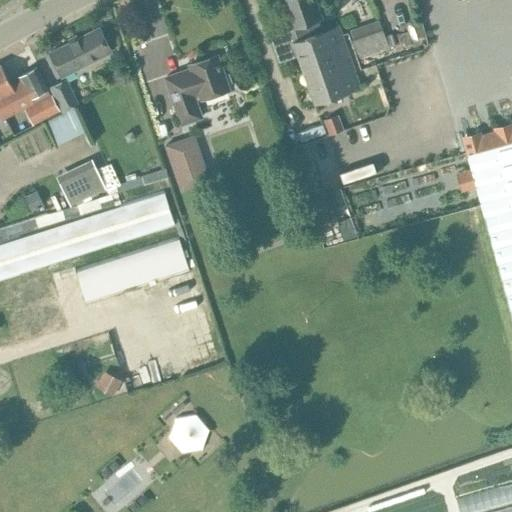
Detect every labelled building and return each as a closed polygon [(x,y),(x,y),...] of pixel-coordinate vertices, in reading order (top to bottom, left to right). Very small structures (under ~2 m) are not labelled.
[(313,0),(283,0),(297,39),(324,30),(313,0)] [(293,43),(275,50),(279,62),(288,58),(298,55),(306,79),(315,103),(360,88),(345,44),(338,25),(324,30),(297,39),(293,41),(293,43)] [(69,43),(49,52),(54,61),(58,70),(60,73),(61,77),(86,64),(111,52),(109,47),(108,45),(99,27),(78,38),(69,43)] [(358,59),(390,49),(383,28),(351,38),(358,59)] [(165,77),(171,96),(181,124),(201,117),(194,95),(199,93),(201,98),(229,88),(228,86),(231,82),(229,74),(223,72),(217,55),(189,64),(191,70),(181,73),(180,72),(165,77)] [(0,113),(2,118),(50,93),(36,67),(18,77),(20,80),(12,85),(1,64),(0,64),(0,113)] [(118,69),(103,78),(108,88),(124,80),(118,69)] [(63,112),(78,103),(64,76),(49,84),(63,112)] [(51,96),(25,109),(32,123),(58,110),(51,96)] [(74,108),(46,121),(51,132),(56,144),(71,137),(85,130),(74,108)] [(336,115),(325,120),(328,127),(330,134),(342,129),(339,122),(336,115)] [(211,181),(195,134),(165,145),(181,191),(211,181)] [(511,141),(467,154),(472,169),(476,186),(484,215),(511,207),(511,141)] [(393,196),(447,181),(439,152),(385,167),(393,196)] [(92,158),(56,175),(70,206),(107,189),(92,158)] [(142,175),(141,175),(141,177),(144,184),(169,177),(166,168),(142,175)] [(0,280),(175,224),(164,191),(0,244),(0,280)] [(112,194),(105,196),(0,228),(0,238),(37,226),(38,228),(102,208),(100,202),(119,197),(118,192),(112,194)] [(511,207),(484,215),(511,315),(511,207)] [(180,239),(75,271),(85,300),(189,268),(180,239)] [(0,286),(0,348),(69,327),(51,271),(0,286)] [(113,396),(122,380),(105,371),(96,386),(113,396)] [(195,411),(156,443),(172,461),(211,429),(195,411)]
